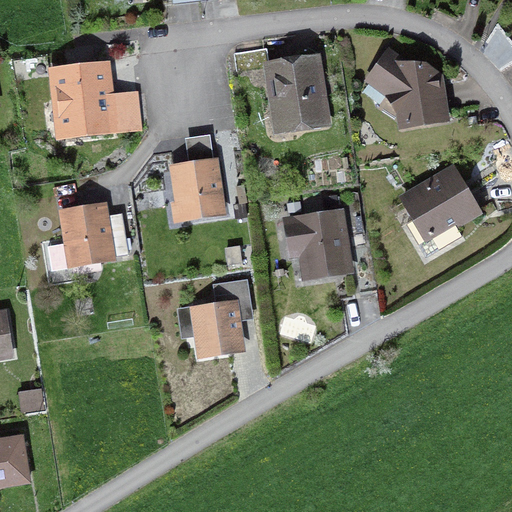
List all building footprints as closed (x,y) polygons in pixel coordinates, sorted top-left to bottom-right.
[(397,101),(401,129),(446,120),(437,69),(413,71),(387,54),(365,85),(397,101)] [(312,61),(275,64),(281,131),(318,128),(312,61)] [(106,67),(49,73),(56,139),(137,131),(134,98),(110,101),(106,67)] [(213,165),(171,171),(178,223),(220,217),(213,165)] [(451,173),(401,201),(425,244),(476,216),(451,173)] [(102,209),(60,216),(68,268),(110,261),(102,209)] [(339,211),(294,216),(301,280),(346,275),(339,211)] [(236,309),(195,314),(201,361),(242,356),(236,309)] [(2,316),(0,316),(0,357),(9,356),(2,316)] [(21,441),(0,444),(0,484),(26,481),(21,441)]
